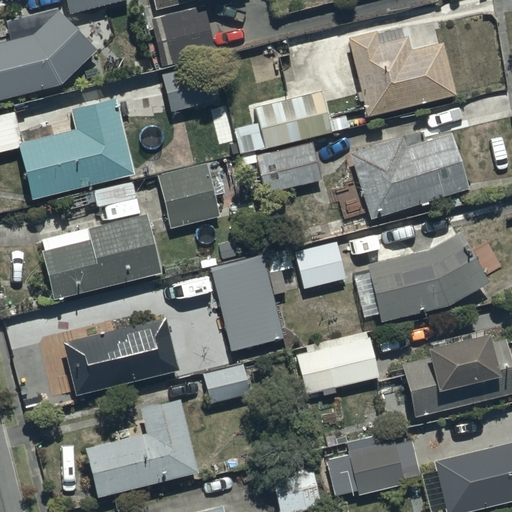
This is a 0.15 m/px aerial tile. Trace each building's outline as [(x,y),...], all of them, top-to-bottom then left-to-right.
[(119,0),(63,0),(67,13),(119,0)] [(195,0),(146,0),(148,10),(195,0)] [(143,19),(156,68),(213,53),(200,4),(143,19)] [(26,36),(0,42),(0,98),(53,85),(88,49),(50,11),(26,36)] [(370,32),(341,39),(359,117),(449,96),(436,42),(404,49),(400,29),(371,35),(370,32)] [(155,75),(164,113),(216,101),(207,62),(155,75)] [(232,128),(237,152),(348,127),(346,115),(322,120),(315,90),(246,106),(250,124),(232,128)] [(0,153),(11,151),(22,200),(128,175),(110,99),(64,110),(68,129),(13,141),(7,113),(0,114),(0,153)] [(396,138),(344,153),(364,219),(461,189),(444,135),(399,149),(396,138)] [(252,163),(260,194),(317,180),(308,142),(254,155),(253,152),(236,156),(238,166),(252,163)] [(151,180),(162,230),(214,217),(203,168),(151,180)] [(37,251),(32,252),(45,301),(156,271),(140,213),(34,242),(37,251)] [(420,251),(360,266),(362,277),(348,280),(357,318),(371,315),(373,323),(440,307),(483,284),(456,232),(420,251)] [(334,238),(203,269),(223,352),(277,338),(267,295),(282,291),(277,272),(292,268),(297,290),(344,278),(334,238)] [(54,344),(67,397),(173,370),(160,317),(54,344)] [(288,348),(298,395),(315,390),(316,396),(331,393),(330,388),(373,379),(363,332),(348,335),(350,341),(344,343),(343,335),(288,348)] [(414,358),(395,363),(408,417),(511,390),(511,389),(499,338),(479,343),(476,333),(412,349),(414,358)] [(195,376),(203,405),(247,393),(239,364),(195,376)] [(75,449),(87,499),(192,473),(173,398),(132,408),(139,433),(75,449)] [(389,432),(340,443),(352,497),(401,485),(389,432)] [(431,511),(438,510),(438,511),(459,511),(511,498),(511,439),(427,461),(430,469),(414,473),(416,483),(412,484),(418,507),(423,505),(424,511),(431,511)] [(263,475),(272,511),(305,511),(305,509),(316,506),(306,464),(263,475)]
